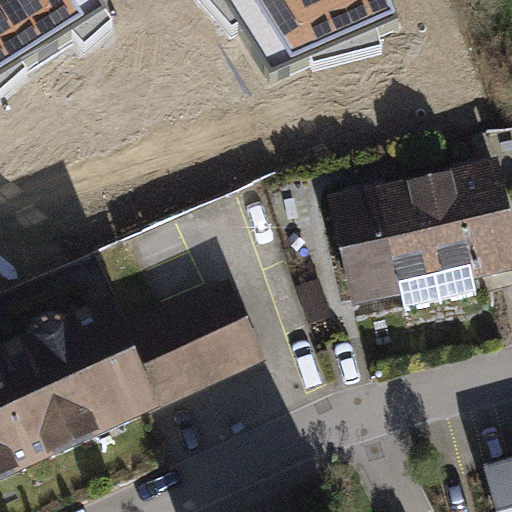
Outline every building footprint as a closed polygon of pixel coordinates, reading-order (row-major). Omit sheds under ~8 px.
[(0,0),(0,93),(31,66),(26,60),(78,28),(89,44),(116,19),(104,0),(0,0)] [(404,0),(213,0),(234,25),(246,20),(278,72),(408,10),(404,0)] [(511,246),(495,170),(415,187),(440,300),(476,292),(472,273),(511,264),(511,246)] [(440,300),(415,187),(333,205),(354,299),(399,289),(404,308),(440,300)] [(253,344),(227,289),(131,334),(156,389),(253,344)] [(118,339),(107,315),(68,331),(64,327),(57,325),(50,324),(43,326),(38,330),(34,336),(32,342),(32,349),(0,363),(2,366),(0,366),(0,476),(81,440),(88,419),(116,407),(121,421),(149,408),(118,339)] [(131,334),(118,339),(149,408),(259,358),(253,344),(156,389),(131,334)] [(511,511),(511,471),(490,477),(500,511),(511,511)]
